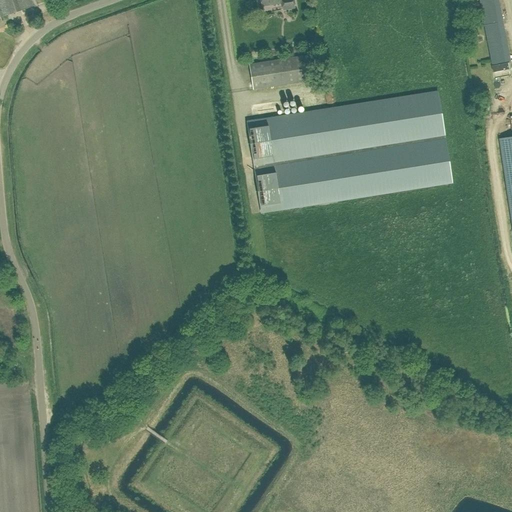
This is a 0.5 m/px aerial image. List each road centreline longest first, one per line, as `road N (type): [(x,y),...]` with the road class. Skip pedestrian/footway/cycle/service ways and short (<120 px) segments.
road 1 (unclassified): [(48,511),(35,328),(4,236),(0,179)]
road 2 (unknown): [(511,100),(491,134),(511,254)]
road 3 (unclassified): [(0,93),(46,30),(116,0)]
